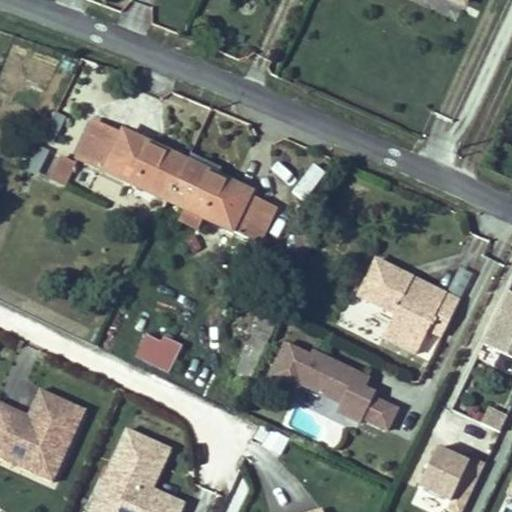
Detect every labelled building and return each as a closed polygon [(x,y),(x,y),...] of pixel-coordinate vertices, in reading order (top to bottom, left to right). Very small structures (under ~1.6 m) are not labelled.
[(55,114),(42,140),(50,144),(63,117),(55,114)] [(77,159),(167,202),(184,167),(157,154),(159,150),(122,133),(120,137),(93,124),(77,159)] [(39,147),(28,169),(36,173),(47,151),(39,147)] [(157,154),(184,167),(186,163),(159,150),(157,154)] [(216,182),(222,170),(190,155),(186,163),(184,167),(216,182)] [(60,158),(50,179),(66,186),(76,165),(60,158)] [(306,201),(325,170),(310,162),(292,192),(306,201)] [(184,167),(167,202),(183,210),(202,219),(259,246),(276,211),(248,198),(250,194),(217,178),(216,182),(184,167)] [(202,219),(183,210),(177,221),(197,231),(202,219)] [(292,250),(307,257),(318,232),(303,225),(292,250)] [(292,250),(278,282),(293,289),(307,257),(292,250)] [(375,260),(371,269),(389,278),(394,269),(375,260)] [(460,265),(447,287),(461,295),(473,273),(460,265)] [(389,278),(371,269),(358,296),(394,314),(382,338),(416,355),(428,331),(441,337),(459,302),(444,295),(442,299),(422,289),(418,298),(406,293),(413,279),(394,269),(389,278)] [(442,299),(444,295),(413,279),(406,293),(418,298),(422,289),(442,299)] [(260,359),(293,289),(278,282),(245,352),(260,359)] [(511,293),(508,291),(483,344),(511,358),(511,293)] [(147,328),(134,354),(168,372),(181,345),(147,328)] [(367,378),(312,352),(310,356),(284,344),(267,379),(296,393),(299,384),(340,404),(336,412),(359,423),(361,418),(386,431),(396,409),(371,397),(373,392),(363,387),(367,378)] [(85,412),(39,391),(27,417),(22,428),(0,418),(0,446),(25,458),(20,469),(52,484),(85,412)] [(0,404),(0,418),(22,428),(27,417),(0,404)] [(480,426),(499,435),(506,420),(487,411),(480,426)] [(260,427),(254,444),(282,453),(287,436),(260,427)] [(131,429),(93,511),(184,511),(188,503),(156,489),(174,449),(131,429)] [(25,458),(0,446),(0,460),(20,469),(25,458)] [(452,511),(463,511),(484,467),(471,460),(469,465),(439,451),(422,487),(452,501),(448,510),(452,511)] [(435,511),(436,511),(443,499),(420,489),(414,502),(435,511)]
